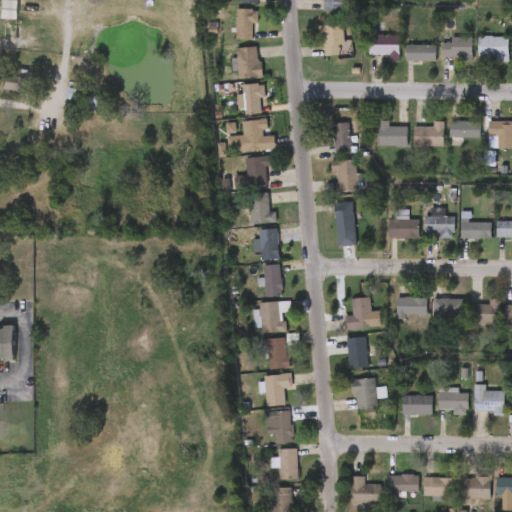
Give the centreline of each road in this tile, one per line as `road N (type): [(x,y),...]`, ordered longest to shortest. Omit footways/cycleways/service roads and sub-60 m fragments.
road 1 (residential): [(290,0),(335,509)]
road 2 (residential): [(297,91),(511,92)]
road 3 (residential): [(313,268),(511,268)]
road 4 (residential): [(331,441),(511,443)]
